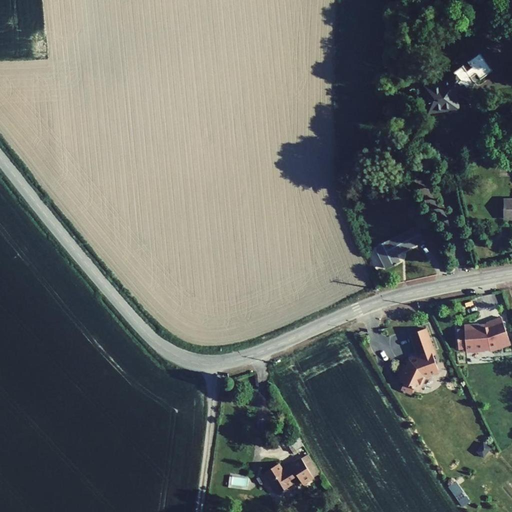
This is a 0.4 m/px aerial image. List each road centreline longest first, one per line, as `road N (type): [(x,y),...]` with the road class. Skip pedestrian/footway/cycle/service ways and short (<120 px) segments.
road 1 (tertiary): [(0,158),(137,323),(183,360),(228,362),(371,303),(511,273)]
road 2 (track): [(216,364),(199,511)]
